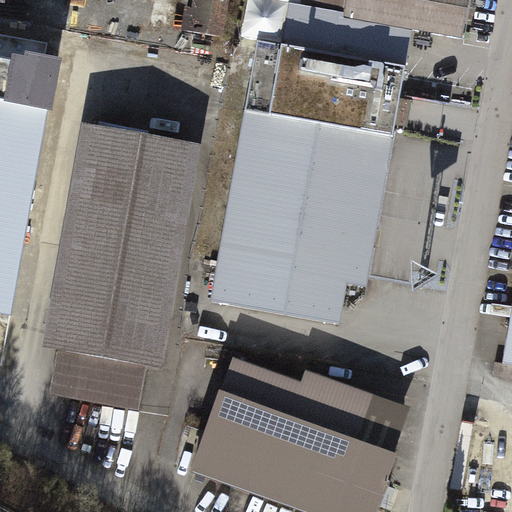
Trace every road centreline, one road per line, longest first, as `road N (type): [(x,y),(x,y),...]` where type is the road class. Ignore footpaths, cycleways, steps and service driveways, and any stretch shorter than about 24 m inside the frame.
road 1 (residential): [(511,21),(423,511)]
road 2 (residential): [(158,511),(0,426)]
